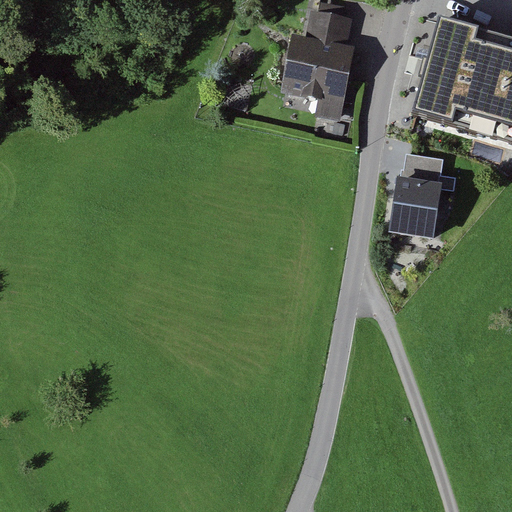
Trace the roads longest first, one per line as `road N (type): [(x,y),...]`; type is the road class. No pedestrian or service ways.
road 1 (unclassified): [(403,0),(346,320),(298,511)]
road 2 (track): [(354,280),(384,317),(453,511)]
